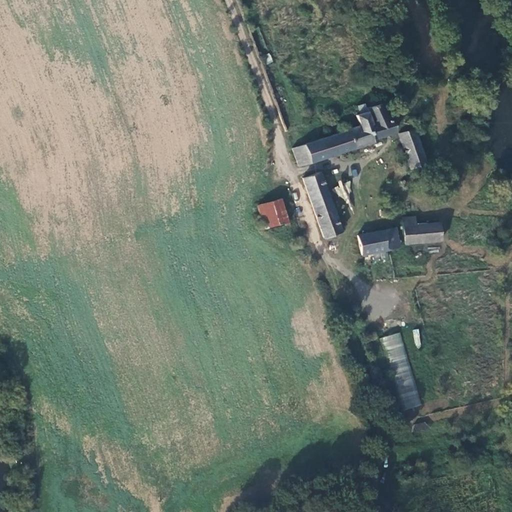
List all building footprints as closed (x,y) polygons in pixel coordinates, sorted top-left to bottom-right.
[(394,129),(384,102),(382,99),(378,100),(377,98),(376,95),(375,94),(372,94),(370,96),(370,98),(372,102),(365,105),(363,103),(357,106),(360,113),(356,115),(359,124),(322,137),(294,147),(292,148),(299,166),(373,141),(372,138),(394,129)] [(410,166),(426,162),(415,126),(399,131),(410,166)] [(291,139),(294,147),(322,137),(319,128),(291,139)] [(321,172),(303,178),(325,235),(341,231),(336,217),(334,212),(321,172)] [(288,221),(280,198),(258,205),(266,228),(288,221)] [(402,216),(403,224),(415,223),(415,215),(402,216)] [(405,243),(441,239),(439,221),(415,223),(403,224),(405,243)] [(355,227),(358,235),(367,232),(364,224),(355,227)] [(358,235),(363,254),(364,254),(388,247),(398,244),(393,225),(367,232),(358,235)] [(390,254),(388,247),(364,254),(366,260),(390,254)] [(402,332),(382,337),(399,410),(419,406),(402,332)] [(418,436),(430,429),(424,420),(412,427),(418,436)]
